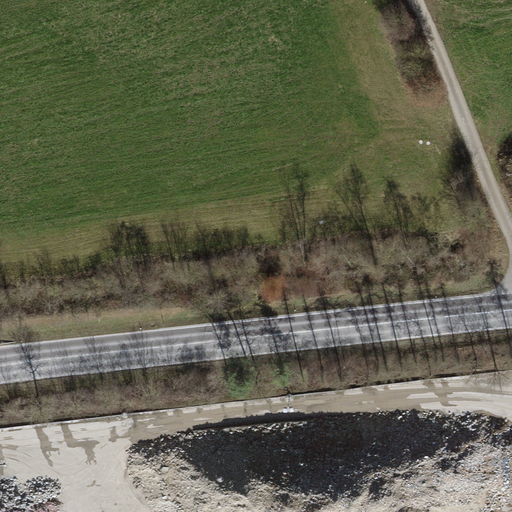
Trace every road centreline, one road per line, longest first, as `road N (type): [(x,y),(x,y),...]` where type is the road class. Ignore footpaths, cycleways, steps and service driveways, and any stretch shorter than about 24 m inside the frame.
road 1 (unknown): [(125,511),(129,437),(322,412),(462,423)]
road 2 (secondary): [(511,309),(161,346)]
road 3 (track): [(420,0),(511,216)]
road 4 (secondary): [(0,366),(161,346)]
road 5 (unknown): [(0,454),(129,437)]
